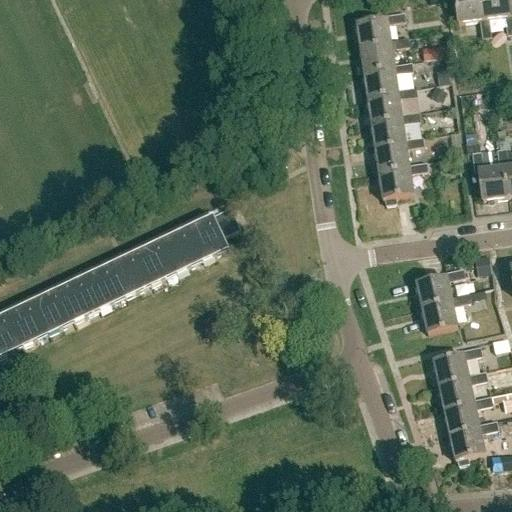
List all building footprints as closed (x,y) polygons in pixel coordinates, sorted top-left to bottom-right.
[(484,25),(480,0),(453,0),(458,29),(480,26),(482,44),(491,43),(489,25),(484,25)] [(511,20),(510,21),(506,0),(480,0),(484,25),(489,25),(505,23),(507,41),(511,39),(511,20)] [(423,32),(439,32),(439,8),(424,8),(423,32)] [(357,30),(361,56),(390,51),(390,46),(387,30),(405,27),(404,18),(386,21),(386,26),(357,30)] [(408,44),(390,46),(390,51),(361,56),(364,81),(394,76),(393,71),(391,55),(409,52),(408,44)] [(443,50),(423,53),(425,66),(445,63),(443,50)] [(411,69),(393,71),(394,76),(364,81),(368,106),(397,101),(397,97),(394,81),(413,78),(411,69)] [(442,108),(448,97),(436,91),(430,102),(442,108)] [(416,94),(397,97),(397,101),(368,106),(372,131),(401,126),(401,122),(398,106),(417,103),(416,94)] [(463,112),(474,111),(473,101),(462,102),(463,112)] [(419,119),(401,122),(401,126),(372,131),(376,156),(405,151),(405,147),(403,131),(421,129),(419,119)] [(423,144),(405,147),(405,151),(376,156),(380,180),(409,176),(408,172),(406,156),(425,153),(423,144)] [(511,171),(509,172),(506,154),(497,155),(500,173),(504,172),(508,203),(511,202),(511,171)] [(504,172),(500,173),(484,175),(481,157),(472,158),(475,177),(479,177),(482,206),(508,203),(504,172)] [(426,169),(408,172),(409,176),(380,180),(384,205),(386,205),(387,211),(398,209),(397,203),(413,201),(410,181),(428,178),(426,169)] [(0,364),(229,255),(223,244),(242,235),(237,225),(231,213),(0,323),(0,364)] [(417,290),(422,315),(453,308),(452,304),(449,287),(466,283),(464,274),(447,278),(448,283),(417,290)] [(454,311),(471,308),(469,300),(452,304),(453,308),(422,315),(428,340),(459,334),(454,311)] [(494,360),(510,356),(508,344),(492,348),(494,360)] [(435,367),(440,393),(470,387),(468,380),(465,365),(483,362),(481,353),(463,357),(464,361),(435,367)] [(486,377),(468,380),(470,387),(440,393),(445,417),(475,411),(474,406),(471,390),(488,387),(486,377)] [(491,402),(474,406),(475,411),(445,417),(450,442),(480,436),(479,430),(476,415),(493,412),(491,402)] [(482,440),(498,436),(496,426),(479,430),(480,436),(450,442),(456,467),(458,467),(459,472),(470,470),(468,464),(486,461),(482,440)]
